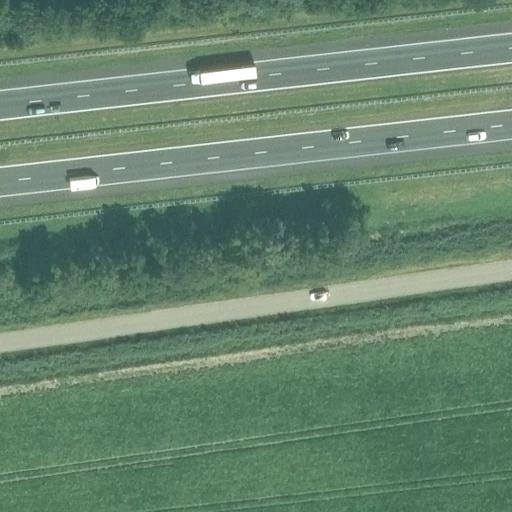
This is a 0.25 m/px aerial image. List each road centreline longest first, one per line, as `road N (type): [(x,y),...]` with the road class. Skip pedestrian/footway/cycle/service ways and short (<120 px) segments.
road 1 (tertiary): [(0,345),(511,273)]
road 2 (motorway): [(0,182),(511,125)]
road 3 (motorway): [(511,48),(0,105)]
